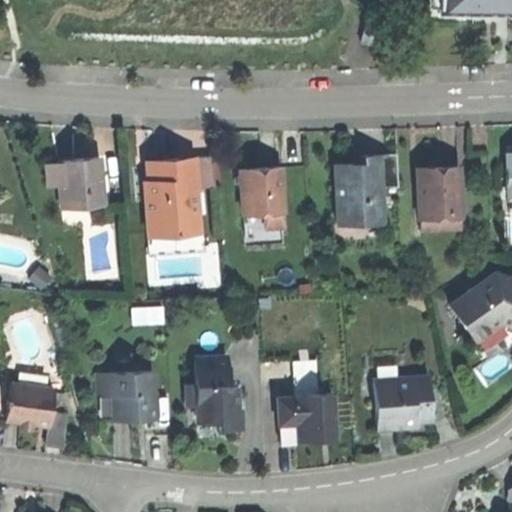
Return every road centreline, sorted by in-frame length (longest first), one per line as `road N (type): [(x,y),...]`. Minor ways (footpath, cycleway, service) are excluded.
road 1 (residential): [(0,90),(272,102),(511,96)]
road 2 (residential): [(124,490),(223,496),(373,485),(444,467),(511,430)]
road 3 (residential): [(124,490),(0,470)]
